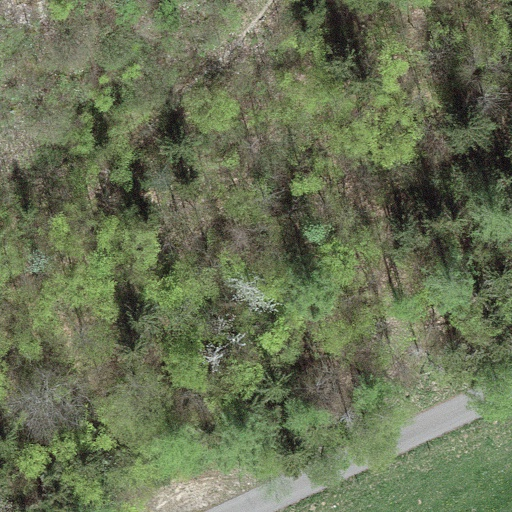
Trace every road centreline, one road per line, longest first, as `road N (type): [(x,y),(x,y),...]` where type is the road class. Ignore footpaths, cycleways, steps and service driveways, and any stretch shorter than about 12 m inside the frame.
road 1 (track): [(0,307),(35,257),(274,0)]
road 2 (unclassified): [(227,511),(511,381)]
